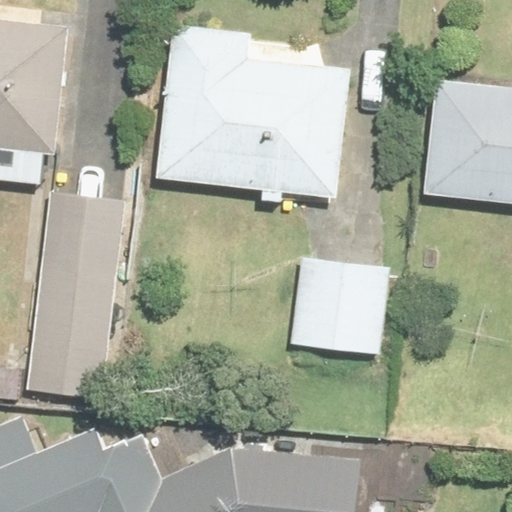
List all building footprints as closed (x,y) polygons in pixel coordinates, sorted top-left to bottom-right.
[(101,217),(181,227),(283,235),(296,106),(197,96),(200,65),(120,55),(101,217)] [(511,128),(379,114),(365,241),(511,257),(511,128)] [(68,241),(0,234),(0,434),(48,440),(68,241)] [(331,306),(242,295),(231,380),(320,392),(331,306)] [(0,511),(44,511),(27,474),(0,486),(0,511)] [(307,511),(308,497),(183,489),(181,485),(124,511),(307,511)]
